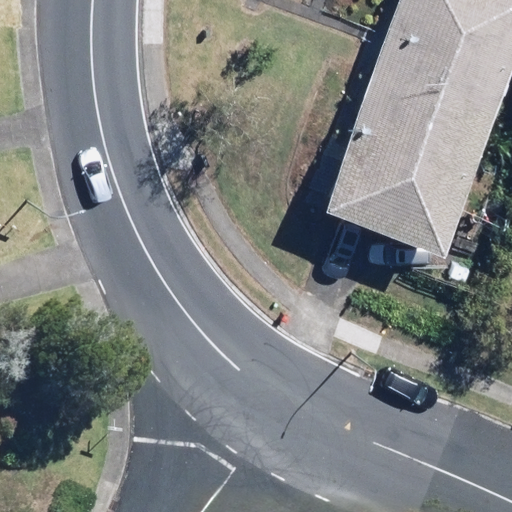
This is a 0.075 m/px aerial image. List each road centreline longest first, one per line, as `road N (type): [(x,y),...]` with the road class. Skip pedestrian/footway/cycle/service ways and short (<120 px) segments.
road 1 (residential): [(93,0),(97,132),(141,245),(178,305),(234,368),(289,401)]
road 2 (residential): [(289,401),(511,503)]
road 3 (residential): [(289,401),(206,511)]
